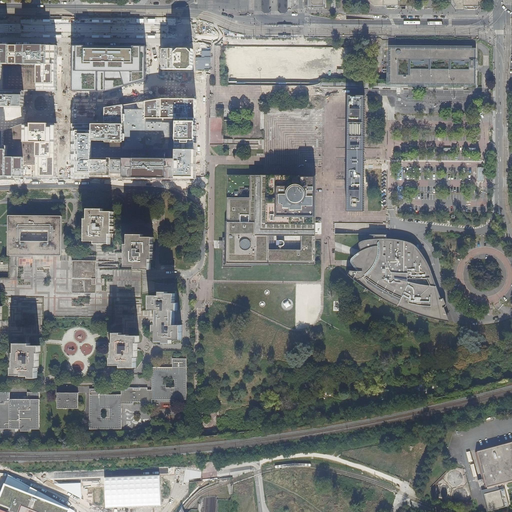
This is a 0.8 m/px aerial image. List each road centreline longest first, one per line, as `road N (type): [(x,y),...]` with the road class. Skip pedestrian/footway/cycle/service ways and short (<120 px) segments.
road 1 (residential): [(500,21),(499,197),(511,234)]
road 2 (residential): [(0,178),(197,180),(203,192)]
road 3 (residential): [(300,0),(316,21),(500,21)]
road 4 (residential): [(189,0),(189,7),(0,5)]
road 5 (residential): [(195,43),(0,39)]
road 6 (residential): [(0,272),(185,275)]
road 7 (unknown): [(209,462),(195,404),(195,342)]
